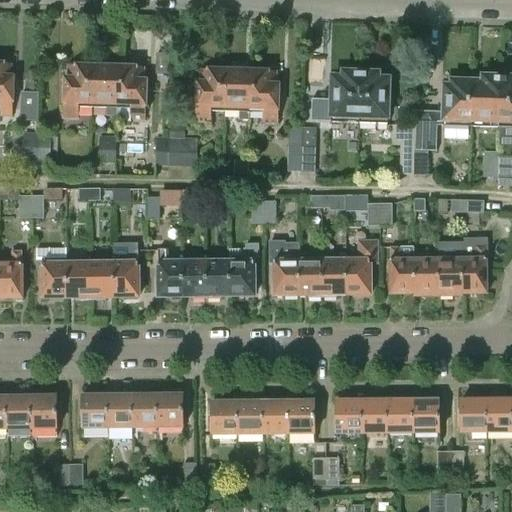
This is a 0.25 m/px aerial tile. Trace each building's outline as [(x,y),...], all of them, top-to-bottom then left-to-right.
[(155,53),(154,75),(168,76),(168,54),(155,53)] [(0,117),(12,118),(13,78),(9,78),(9,66),(0,65),(0,117)] [(92,109),(106,109),(106,118),(117,119),(117,109),(118,87),(120,87),(120,70),(110,69),(108,66),(98,65),(95,68),(92,68),(91,86),(93,86),(92,109)] [(79,108),(92,109),(93,86),(91,86),(92,68),(70,68),(70,80),(66,80),(65,120),(79,120),(79,108)] [(254,73),(243,73),(241,70),(230,69),(228,72),(224,72),(223,91),(226,91),(225,113),(250,113),(251,92),(254,92),(254,73)] [(142,70),(120,70),(120,87),(118,87),(117,109),(131,110),(131,122),(144,122),(146,83),(142,83),(142,70)] [(211,112),(225,113),(226,91),(223,91),(224,72),(203,72),(202,84),(198,84),(197,124),(211,124),(211,112)] [(275,74),(254,73),(254,92),(251,92),(250,113),(264,114),(263,126),(277,126),(278,87),(274,87),(275,74)] [(332,124),(359,124),(361,74),(344,74),(343,79),(333,79),(332,124)] [(379,75),(361,74),(359,124),(388,125),(389,80),(379,80),(379,75)] [(473,83),(472,83),(471,128),(498,129),(500,78),(473,78),(473,83)] [(511,78),(500,78),(498,129),(511,129),(511,78)] [(444,127),(471,128),(472,83),(452,83),(452,88),(445,87),(444,127)] [(39,96),(22,95),(21,114),(38,115),(39,96)] [(170,127),(170,139),(184,140),(184,128),(170,127)] [(303,149),(303,137),(302,137),(302,128),(290,127),(289,172),(302,172),(303,149)] [(414,176),(416,128),(393,128),(392,146),(402,146),(401,176),(414,176)] [(416,128),(414,176),(427,176),(427,154),(432,153),(432,128),(416,128)] [(37,162),(38,135),(25,135),(24,161),(37,162)] [(38,135),(37,162),(50,162),(50,136),(38,135)] [(303,137),(303,149),(302,172),(315,173),(315,137),(303,137)] [(100,139),(100,164),(116,165),(116,139),(100,139)] [(156,165),(168,166),(170,139),(158,139),(156,165)] [(184,140),(170,139),(168,166),(196,167),(197,140),(184,140)] [(497,173),(498,154),(485,154),(485,178),(497,178),(497,173)] [(234,163),(234,182),(248,182),(249,163),(234,163)] [(511,174),(497,173),(497,178),(497,184),(499,187),(510,187),(511,178),(511,174)] [(0,202),(20,202),(19,198),(19,187),(0,187),(0,202)] [(100,190),(78,190),(78,203),(100,203),(100,190)] [(131,191),(113,191),(113,204),(130,205),(131,191)] [(192,193),(182,193),(182,199),(182,205),(192,206),(192,193)] [(218,194),(217,208),(230,208),(230,194),(218,194)] [(20,220),(32,220),(31,197),(19,198),(20,202),(20,220)] [(44,197),(31,197),(32,220),(44,220),(44,197)] [(310,211),(332,210),(332,198),(310,198),(310,211)] [(148,199),(148,221),(160,221),(160,199),(157,199),(148,199)] [(413,201),(413,213),(425,213),(425,201),(413,201)] [(463,214),(463,202),(452,201),(451,214),(463,214)] [(484,215),(484,202),(463,202),(463,214),(484,215)] [(264,225),(264,203),(252,203),(252,225),(264,225)] [(264,203),(264,225),(276,225),(276,203),(264,203)] [(368,228),(380,228),(380,205),(368,206),(368,210),(368,228)] [(392,205),(380,205),(380,228),(392,227),(392,205)] [(346,258),(346,296),(371,296),(371,264),(377,264),(376,244),(360,245),(360,258),(346,258)] [(463,295),(462,256),(462,244),(438,244),(439,257),(439,297),(463,297),(463,295)] [(244,250),(244,251),(230,251),(230,259),(231,298),(255,297),(255,264),(259,264),(259,246),(246,246),(246,250),(244,250)] [(114,260),(115,299),(139,298),(138,247),(114,248),(114,260)] [(462,256),(463,295),(487,295),(486,248),(476,248),(476,256),(462,256)] [(415,297),(416,297),(415,257),(401,257),(401,249),(390,249),(391,296),(415,295),(415,297)] [(298,258),(285,259),(285,250),(274,250),(274,297),(299,297),(298,258)] [(67,299),(66,261),(66,251),(36,251),(37,263),(42,262),(43,300),(67,299)] [(159,298),(183,298),(183,259),(169,260),(169,251),(158,251),(159,298)] [(0,261),(0,299),(23,299),(22,253),(12,253),(12,261),(0,261)] [(416,297),(439,297),(439,257),(415,257),(416,297)] [(309,299),(323,299),(323,258),(298,258),(299,297),(309,297),(309,299)] [(346,258),(323,258),(323,299),(336,299),(336,297),(346,296),(346,258)] [(194,300),(207,300),(206,259),(183,259),(183,298),(194,298),(194,300)] [(230,259),(206,259),(207,300),(220,300),(220,298),(231,298),(230,259)] [(78,301),(91,301),(90,260),(66,261),(67,299),(78,299),(78,301)] [(115,299),(114,260),(90,260),(91,301),(104,301),(104,299),(115,299)] [(157,397),(158,429),(183,429),(183,396),(157,397)] [(32,398),(32,431),(57,430),(56,397),(32,398)] [(84,430),(109,430),(108,397),(83,397),(84,430)] [(109,430),(133,430),(132,397),(108,397),(109,430)] [(133,430),(158,429),(157,397),(132,397),(133,430)] [(8,431),(32,431),(32,398),(7,398),(8,431)] [(413,402),(414,435),(439,435),(439,401),(413,402)] [(462,434),(488,434),(487,401),(462,401),(462,434)] [(488,434),(511,433),(511,401),(487,401),(488,434)] [(337,435),(363,435),(363,402),(337,402),(337,435)] [(363,435),(388,435),(388,402),(363,402),(363,435)] [(388,435),(414,435),(413,402),(388,402),(388,435)] [(213,436),(239,436),(238,403),(213,404),(213,436)] [(239,436),(264,436),(263,403),(238,403),(239,436)] [(264,436),(289,436),(289,403),(263,403),(264,436)] [(289,403),(289,436),(315,436),(314,403),(289,403)] [(451,475),(451,453),(437,453),(438,476),(451,475)] [(464,453),(451,453),(451,475),(464,475),(464,453)] [(339,459),(326,460),(326,482),(339,481),(339,459)] [(326,482),(326,460),(313,460),(313,482),(326,482)] [(184,465),(184,487),(197,487),(197,464),(184,465)] [(58,488),(72,488),(71,466),(58,466),(58,488)] [(72,488),(84,488),(83,466),(71,466),(72,488)] [(202,488),(215,488),(215,466),(202,466),(202,488)] [(445,511),(460,511),(461,496),(446,496),(445,511)]
